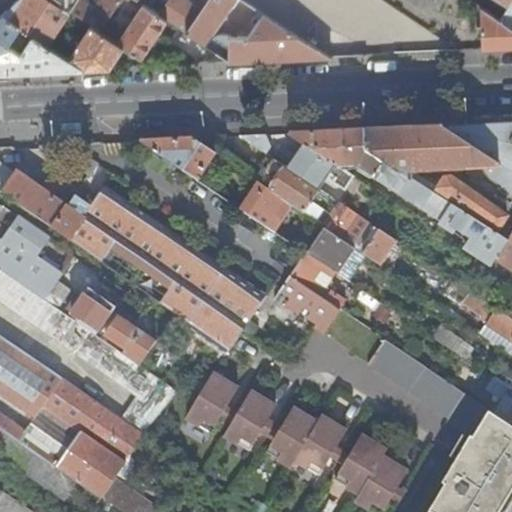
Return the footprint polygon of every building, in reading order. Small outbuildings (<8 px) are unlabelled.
[(55,0),(17,0),(3,14),(60,52),(63,47),(59,44),(65,35),(57,29),(70,10),(61,4),(55,0)] [(76,0),(70,10),(92,24),(101,31),(121,0),(76,0)] [(169,0),(159,14),(168,19),(186,32),(202,9),(194,4),(188,0),(169,0)] [(186,32),(203,43),(232,4),(247,14),(252,6),(242,0),(208,0),(202,9),(186,32)] [(197,0),(194,4),(202,9),(208,0),(197,0)] [(425,0),(440,9),(445,0),(425,0)] [(511,0),(509,6),(500,20),(511,27),(511,0)] [(103,32),(124,46),(142,58),(168,19),(159,14),(143,3),(124,31),(110,21),(103,32)] [(481,7),(483,49),(511,48),(511,27),(500,20),(481,7)] [(0,72),(84,68),(68,58),(60,52),(3,14),(0,16),(0,72)] [(231,61),(331,57),(303,39),(264,14),(248,38),(221,34),(215,36),(210,40),(206,45),(231,61)] [(68,58),(84,68),(111,67),(124,46),(103,32),(101,31),(92,24),(68,58)] [(474,124),(511,122),(511,113),(507,113),(474,115),(474,124)] [(511,122),(474,124),(439,126),(511,172),(511,122)] [(494,231),(511,242),(511,172),(439,126),(367,129),(367,149),(452,204),(494,231)] [(367,149),(367,129),(334,131),(286,134),(301,143),(345,172),(347,163),(362,162),(361,165),(375,174),(374,176),(441,220),(452,204),(367,149)] [(271,146),(265,135),(242,136),(267,153),(271,146)] [(216,152),(195,138),(139,141),(198,180),(216,152)] [(87,156),(87,143),(69,144),(70,162),(92,176),(100,164),(87,156)] [(345,172),(301,143),(286,166),(320,189),(332,171),(348,181),(351,176),(345,172)] [(320,189),(286,166),(277,160),(270,171),(279,177),(271,189),(286,199),(305,212),(320,189)] [(16,173),(0,161),(0,190),(102,261),(113,244),(173,285),(161,303),(229,351),(242,332),(245,327),(267,294),(106,185),(84,217),(17,171),(16,173)] [(268,227),(286,199),(271,189),(259,181),(241,209),(268,227)] [(357,213),(333,197),(326,209),(331,213),(323,224),(324,225),(323,226),(340,238),(357,213)] [(494,231),(452,204),(441,220),(440,222),(482,249),(494,231)] [(18,215),(1,239),(0,240),(0,269),(45,300),(58,281),(63,274),(36,256),(49,237),(18,215)] [(396,240),(370,222),(353,247),(389,270),(403,248),(394,242),(396,240)] [(340,238),(323,226),(306,252),(308,253),(293,276),(310,287),(321,270),(331,277),(335,272),(334,271),(351,245),(340,238)] [(511,242),(494,231),(482,249),(496,258),(511,268),(511,242)] [(496,258),(482,249),(465,276),(463,278),(473,285),(487,263),(491,265),(496,258)] [(0,269),(0,301),(138,396),(123,419),(144,434),(178,392),(139,365),(122,353),(99,337),(57,309),(45,300),(0,269)] [(463,278),(465,276),(456,270),(454,272),(463,278)] [(460,283),(463,278),(454,272),(451,277),(453,278),(460,283)] [(310,287),(293,276),(283,290),(294,298),(289,305),(301,313),(305,305),(315,312),(312,317),(322,324),(318,329),(325,333),(341,309),(310,287)] [(463,285),(460,283),(453,278),(444,291),(455,299),(463,285)] [(58,281),(45,300),(57,309),(70,290),(58,281)] [(463,285),(455,299),(489,321),(497,308),(463,285)] [(116,306),(89,288),(72,313),(99,331),(116,306)] [(511,317),(505,313),(497,308),(489,321),(496,326),(494,330),(511,342),(511,317)] [(122,353),(139,365),(156,341),(127,321),(131,315),(122,310),(106,334),(126,347),(122,353)] [(255,338),(262,328),(251,321),(244,331),(255,338)] [(0,392),(34,417),(35,417),(62,378),(0,335),(0,392)] [(511,460),(511,424),(385,339),(374,354),(377,356),(371,366),(447,419),(445,423),(470,436),(511,460)] [(377,356),(374,354),(368,364),(371,366),(377,356)] [(492,376),(511,389),(511,372),(499,365),(492,376)] [(511,389),(492,376),(480,368),(476,374),(511,397),(511,412),(509,418),(511,420),(511,389)] [(223,383),(225,380),(213,373),(212,376),(223,383)] [(223,415),(228,407),(239,389),(225,380),(223,383),(212,376),(187,417),(212,433),(223,415)] [(76,428),(95,401),(73,385),(62,378),(35,417),(72,442),(79,431),(76,428)] [(262,401),(264,398),(252,391),(250,393),(262,401)] [(250,451),(262,432),(269,419),(277,407),(264,398),(262,401),(250,393),(238,414),(233,422),(225,435),(250,451)] [(117,479),(144,434),(123,419),(95,401),(76,428),(79,431),(72,442),(62,456),(25,431),(0,413),(0,426),(83,485),(102,498),(103,496),(117,479)] [(223,415),(233,422),(238,414),(228,407),(223,415)] [(322,476),(333,457),(338,448),(348,431),(334,423),(333,425),(321,418),(318,422),(317,425),(306,418),(307,416),(294,408),(282,428),(275,440),(268,452),(293,468),(297,461),(322,476)] [(333,425),(334,423),(323,415),(321,418),(333,425)] [(317,425),(318,422),(307,416),(306,418),(317,425)] [(35,417),(34,417),(25,431),(62,456),(72,442),(35,417)] [(262,432),(269,436),(276,424),(269,419),(262,432)] [(269,436),(275,440),(282,428),(276,424),(269,436)] [(77,495),(83,485),(0,426),(0,455),(64,500),(70,491),(77,495)] [(374,511),(382,511),(392,497),(398,488),(408,472),(394,463),(392,466),(382,459),(383,456),(385,453),(374,446),(376,443),(363,435),(351,455),(345,465),(336,479),(359,494),(355,500),(374,511)] [(511,460),(470,436),(464,446),(456,459),(473,469),(471,473),(475,476),(478,472),(511,492),(511,460)] [(386,450),(376,443),(374,446),(385,453),(386,450)] [(333,457),(339,461),(344,451),(338,448),(333,457)] [(339,461),(345,465),(351,455),(344,451),(339,461)] [(392,466),(394,463),(383,456),(382,459),(392,466)] [(499,511),(505,504),(511,507),(511,504),(511,492),(478,472),(475,476),(471,473),(473,469),(456,459),(443,482),(445,485),(428,511),(499,511)] [(165,511),(117,479),(103,496),(126,511),(165,511)] [(398,488),(392,497),(399,501),(405,492),(398,488)] [(31,511),(0,490),(0,511),(31,511)]
